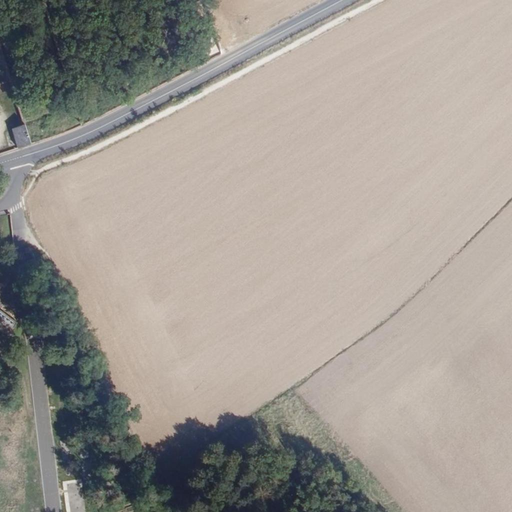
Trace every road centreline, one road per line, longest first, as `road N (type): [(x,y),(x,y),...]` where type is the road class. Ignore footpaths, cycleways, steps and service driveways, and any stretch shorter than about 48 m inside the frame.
road 1 (tertiary): [(0,163),(86,135),(344,0)]
road 2 (track): [(16,207),(174,511)]
